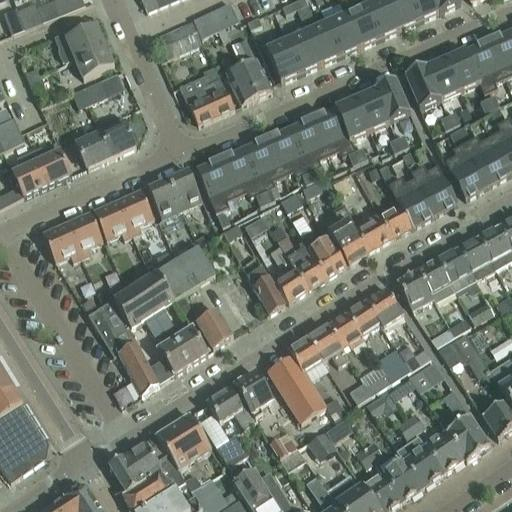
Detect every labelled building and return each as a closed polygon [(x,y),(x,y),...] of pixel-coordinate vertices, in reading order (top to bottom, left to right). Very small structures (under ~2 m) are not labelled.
[(58,22),(84,11),(80,0),(69,0),(52,7),(53,10),(58,22)] [(138,0),(146,17),(158,13),(152,0),(138,0)] [(152,0),(158,13),(169,8),(166,0),(152,0)] [(408,0),(391,0),(386,2),(400,35),(420,27),(408,0)] [(432,0),(408,0),(420,27),(439,19),(440,19),(432,0)] [(456,0),(432,0),(440,19),(444,17),(444,16),(460,9),(456,0)] [(467,0),(471,8),(488,0),(467,0)] [(386,2),(366,11),(380,44),(400,35),(386,2)] [(304,3),(293,8),(297,15),(308,10),(304,3)] [(24,35),(43,28),(58,22),(53,10),(52,7),(37,13),(19,20),(18,20),(20,24),(24,35)] [(293,8),(282,12),(286,20),(297,15),(293,8)] [(217,37),(220,36),(238,28),(229,9),(209,18),(217,37)] [(366,11),(346,20),(360,53),(380,44),(366,11)] [(11,41),(24,35),(20,24),(18,20),(19,20),(17,14),(3,19),(11,41)] [(201,44),(217,37),(209,18),(193,26),(201,44)] [(346,20),(326,29),(340,62),(360,53),(346,20)] [(258,23),(247,28),(250,35),(261,30),(258,23)] [(189,55),(201,50),(191,27),(179,32),(189,55)] [(326,29),(306,38),(320,71),(340,62),(326,29)] [(105,52),(96,31),(67,44),(65,39),(54,43),(59,54),(58,57),(62,67),(66,68),(75,65),(105,52)] [(178,60),(189,55),(179,32),(168,37),(178,60)] [(511,37),(511,36),(488,46),(505,84),(511,81),(511,37)] [(167,65),(178,60),(168,37),(157,42),(167,65)] [(306,38),(286,46),(300,80),(320,71),(306,38)] [(248,45),(238,49),(248,70),(242,73),(247,85),(250,84),(258,104),(272,98),(270,93),(268,89),(263,80),(257,66),(248,45)] [(286,46),(266,55),(280,88),(300,80),(286,46)] [(488,46),(464,57),(478,90),(483,101),(497,94),(495,89),(505,84),(488,46)] [(83,85),(114,72),(105,52),(75,65),(83,85)] [(464,57),(444,65),(459,98),(478,90),(464,57)] [(235,76),(229,64),(221,68),(227,80),(242,112),(258,104),(250,84),(247,85),(242,73),(235,76)] [(426,72),(424,73),(439,107),(459,98),(444,65),(427,73),(426,72)] [(198,132),(216,123),(235,115),(221,84),(213,71),(203,77),(209,89),(183,101),(198,132)] [(421,75),(405,82),(419,115),(439,107),(424,73),(421,74),(421,75)] [(28,86),(38,82),(34,74),(25,78),(28,86)] [(31,93),(41,89),(38,82),(28,86),(31,93)] [(379,93),(376,94),(390,128),(410,119),(396,86),(379,94),(379,93)] [(87,111),(107,102),(100,87),(80,95),(87,111)] [(374,96),(356,104),(371,137),(390,128),(376,94),(374,95),(374,96)] [(78,115),(87,111),(80,95),(71,99),(78,115)] [(494,102),(487,105),(492,116),(499,113),(494,102)] [(356,104),(337,113),(351,146),(371,137),(356,104)] [(487,105),(480,108),(484,119),(492,116),(487,105)] [(8,110),(0,113),(0,129),(14,123),(8,110)] [(337,113),(312,123),(329,162),(340,157),(342,163),(348,161),(355,157),(356,157),(351,146),(337,113)] [(499,114),(491,118),(497,128),(504,124),(499,114)] [(456,120),(448,123),(453,133),(460,130),(456,120)] [(111,164),(136,154),(121,121),(97,132),(111,164)] [(0,147),(4,157),(25,148),(14,123),(0,129),(0,147)] [(312,123),(289,133),(309,178),(316,174),(322,172),(319,166),(329,162),(312,123)] [(448,123),(441,126),(445,137),(453,133),(448,123)] [(511,129),(510,126),(497,133),(500,138),(490,144),(510,181),(511,179),(511,129)] [(87,175),(111,164),(97,132),(87,137),(90,142),(75,149),(87,175)] [(464,132),(456,136),(462,146),(469,142),(464,132)] [(289,133),(266,143),(283,182),(293,177),(296,183),(302,181),(309,178),(289,133)] [(456,136),(449,140),(455,150),(462,146),(456,136)] [(266,143),(243,154),(263,198),(269,195),(270,195),(276,192),(273,186),(283,182),(266,143)] [(405,143),(397,146),(402,156),(409,153),(405,143)] [(510,181),(490,144),(480,149),(477,144),(465,150),(488,193),(510,181)] [(397,146),(390,149),(394,159),(402,156),(397,146)] [(24,203),(71,182),(68,174),(59,156),(56,149),(42,155),(42,153),(16,164),(22,176),(13,180),(19,192),(24,203)] [(465,150),(453,157),(456,163),(445,169),(465,205),(488,193),(465,150)] [(243,154),(220,164),(237,202),(247,198),(250,204),(255,201),(263,198),(243,154)] [(356,157),(355,157),(360,168),(367,165),(363,154),(356,157)] [(355,157),(348,161),(353,172),(360,168),(355,157)] [(409,158),(402,162),(407,172),(414,168),(409,158)] [(220,164),(196,174),(216,219),(230,213),(227,207),(237,202),(220,164)] [(386,171),(379,175),(384,185),(392,181),(386,171)] [(424,173),(411,180),(414,186),(415,185),(435,222),(457,209),(437,173),(427,178),(424,173)] [(316,174),(309,178),(313,187),(321,184),(316,174)] [(182,216),(202,206),(197,195),(189,177),(168,185),(182,216)] [(309,178),(302,181),(306,191),(313,187),(309,178)] [(339,202),(352,195),(346,183),(333,190),(339,202)] [(161,224),(182,216),(168,185),(148,194),(156,213),(161,224)] [(401,185),(388,192),(401,215),(412,235),(412,234),(435,222),(415,185),(414,186),(405,191),(401,185)] [(322,186),(302,195),(307,204),(326,195),(322,186)] [(0,215),(24,203),(19,192),(0,201),(0,215)] [(269,195),(263,198),(268,209),(275,206),(270,195),(269,195)] [(132,242),(141,238),(139,232),(154,226),(141,197),(117,208),(132,242)] [(263,198),(255,201),(260,212),(268,209),(263,198)] [(132,242),(117,208),(94,218),(106,247),(121,240),(124,246),(132,242)] [(335,222),(324,228),(331,240),(330,240),(349,270),(367,259),(353,235),(350,229),(353,227),(346,214),(344,211),(333,217),(335,222)] [(411,235),(401,215),(400,215),(381,226),(379,221),(378,222),(392,246),(411,235)] [(225,218),(217,222),(222,233),(230,230),(225,218)] [(81,264),(90,260),(87,255),(102,248),(90,220),(66,230),(81,264)] [(367,259),(392,246),(378,222),(353,235),(367,259)] [(511,257),(511,224),(498,232),(511,257)] [(81,264),(66,230),(43,241),(55,269),(70,262),(72,268),(81,264)] [(230,245),(242,238),(239,231),(225,237),(230,245)] [(495,275),(507,269),(511,266),(511,257),(498,232),(478,244),(495,275)] [(203,241),(195,246),(199,253),(208,248),(203,241)] [(287,242),(277,248),(280,252),(284,258),(294,252),(287,242)] [(326,285),(346,272),(334,253),(328,244),(309,257),(313,263),(326,285)] [(475,287),(495,275),(478,244),(458,255),(475,287)] [(190,249),(186,250),(191,258),(194,256),(199,253),(195,246),(190,249)] [(279,273),(289,267),(287,264),(284,258),(280,252),(270,258),(279,273)] [(308,257),(306,252),(287,264),(289,267),(293,275),(295,278),(296,278),(308,297),(326,285),(313,263),(309,257),(308,257)] [(174,307),(183,301),(215,282),(198,255),(157,280),(174,307)] [(455,298),(475,287),(458,255),(438,266),(455,298)] [(161,275),(172,268),(166,258),(155,265),(161,275)] [(269,321),(284,311),(255,263),(239,273),(269,321)] [(436,310),(455,298),(438,266),(417,277),(430,300),(431,300),(433,304),(436,310)] [(137,290),(148,285),(144,273),(132,278),(137,290)] [(430,300),(417,277),(396,288),(412,316),(433,304),(431,300),(430,300)] [(288,309),(308,297),(296,278),(295,278),(276,290),(288,309)] [(130,337),(130,336),(159,317),(174,307),(157,280),(137,292),(129,297),(126,299),(116,305),(114,306),(130,337)] [(119,287),(108,292),(113,302),(124,297),(119,287)] [(383,335),(386,333),(403,322),(386,294),(365,307),(380,331),(383,335)] [(502,321),(511,314),(511,305),(511,303),(510,301),(495,309),(502,321)] [(185,319),(192,314),(185,302),(177,307),(185,319)] [(90,320),(99,314),(92,303),(83,308),(90,320)] [(130,337),(114,306),(105,312),(104,311),(99,314),(90,320),(88,321),(114,363),(118,360),(141,402),(159,391),(138,355),(135,350),(137,349),(130,336),(130,337)] [(362,342),(380,331),(365,307),(347,319),(362,342)] [(474,332),(494,321),(487,308),(467,319),(474,332)] [(213,356),(233,343),(216,316),(196,329),(213,356)] [(364,346),(362,342),(347,319),(327,331),(342,355),(349,350),(351,354),(364,346)] [(454,343),(454,342),(470,333),(465,324),(454,330),(449,333),(454,343)] [(342,355),(327,331),(308,343),(323,367),(331,362),(338,372),(349,365),(342,355)] [(164,349),(157,354),(163,364),(174,381),(208,359),(197,343),(191,334),(180,341),(174,332),(159,342),(164,349)] [(436,354),(454,343),(449,333),(430,345),(436,354)] [(494,385),(490,378),(466,340),(438,356),(449,373),(461,364),(465,370),(468,368),(479,385),(482,383),(486,389),(494,385)] [(310,388),(329,376),(323,367),(308,343),(288,356),(292,362),(304,379),(310,388)] [(410,378),(414,375),(431,364),(424,354),(403,368),(410,378)] [(391,390),(410,378),(403,368),(395,356),(377,368),(385,381),(390,388),(391,390)] [(267,378),(300,430),(326,414),(324,411),(310,388),(304,379),(292,362),(267,378)] [(511,414),(511,364),(490,378),(494,385),(499,393),(503,400),(511,414)] [(434,369),(426,374),(436,388),(444,383),(434,369)] [(48,448),(23,409),(0,372),(0,474),(10,489),(44,465),(43,464),(46,449),(48,448)] [(262,419),(259,414),(269,408),(272,406),(265,394),(254,377),(233,391),(243,408),(248,415),(254,424),(262,419)] [(371,401),(390,388),(385,381),(366,393),(371,401)] [(371,401),(366,393),(363,389),(349,398),(357,410),(371,401)] [(244,418),(240,411),(229,394),(206,408),(219,429),(233,420),(243,435),(256,427),(254,424),(248,415),(244,418)] [(453,398),(443,404),(453,418),(440,427),(446,436),(445,437),(464,465),(466,467),(490,451),(465,416),(453,398)] [(498,446),(511,436),(511,414),(503,400),(479,417),(498,446)] [(337,430),(349,422),(337,403),(324,411),(326,414),(337,430)] [(372,408),(366,411),(373,423),(379,419),(372,408)] [(415,441),(425,435),(414,419),(405,426),(415,441)] [(178,477),(212,456),(189,420),(156,442),(174,470),(178,477)] [(407,447),(415,441),(405,426),(397,431),(407,447)] [(443,480),(464,465),(445,437),(423,452),(443,480)] [(345,467),(325,438),(306,449),(319,468),(327,462),(336,474),(345,467)] [(235,440),(216,453),(229,473),(248,461),(235,440)] [(123,502),(174,470),(156,442),(109,471),(125,499),(122,501),(123,502)] [(279,444),(270,449),(280,465),(299,453),(292,443),(290,444),(282,449),(279,444)] [(421,495),(443,480),(423,452),(417,444),(396,459),(402,467),(421,495)] [(373,470),(384,463),(373,448),(362,455),(373,470)] [(285,475),(293,470),(292,468),(295,466),(303,461),(299,453),(280,465),(285,475)] [(366,475),(373,470),(362,455),(356,459),(366,475)] [(400,509),(421,495),(402,467),(381,481),(400,509)] [(128,511),(147,511),(185,488),(184,486),(178,477),(174,470),(123,502),(128,511)] [(276,511),(262,485),(261,485),(255,474),(232,489),(236,494),(242,504),(246,511),(276,511)] [(190,496),(201,490),(194,480),(184,486),(185,488),(190,496)] [(350,481),(326,497),(336,511),(373,511),(361,492),(359,493),(350,481)] [(395,511),(400,509),(381,481),(363,494),(362,491),(361,492),(373,511),(395,511)] [(336,511),(326,497),(317,483),(307,490),(322,511),(336,511)] [(223,502),(212,484),(201,490),(190,496),(198,510),(199,511),(229,511),(242,504),(236,494),(223,502)] [(262,485),(276,511),(288,511),(275,488),(266,493),(262,485)] [(199,511),(198,510),(190,496),(185,488),(147,511),(199,511)] [(98,511),(85,493),(80,492),(64,503),(70,511),(98,511)] [(70,511),(64,503),(50,511),(70,511)]
